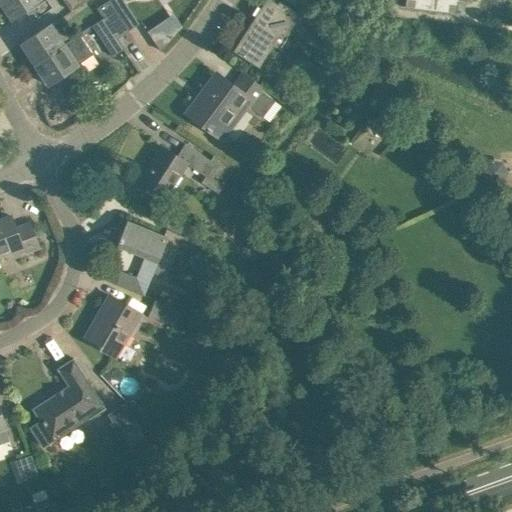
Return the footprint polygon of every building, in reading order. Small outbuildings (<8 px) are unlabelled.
[(0,0),(0,1),(11,17),(10,18),(10,19),(38,0),(0,0)] [(63,0),(70,10),(85,0),(63,0)] [(97,8),(103,17),(117,38),(128,31),(108,0),(97,8)] [(108,0),(128,31),(139,24),(123,0),(108,0)] [(265,0),(233,51),(258,67),(273,44),(277,47),(299,14),(279,1),(277,4),(271,0),(265,0)] [(403,0),(403,6),(455,12),(456,0),(459,0),(465,1),(465,0),(403,0)] [(92,25),(105,46),(112,56),(124,48),(117,38),(103,17),(92,25)] [(22,44),(35,64),(73,37),(66,27),(59,32),(52,22),(20,44),(21,45),(22,44)] [(35,64),(48,83),(47,84),(47,85),(92,54),(78,34),(73,37),(35,64)] [(264,89),(259,86),(243,74),(234,86),(216,73),(202,92),(205,95),(190,116),(216,135),(241,102),(249,109),(250,108),(262,117),(274,101),(262,92),(264,89)] [(211,160),(201,154),(185,143),(177,156),(162,146),(153,159),(155,159),(140,182),(165,197),(187,163),(205,175),(201,182),(217,193),(233,168),(214,156),(211,160)] [(0,254),(14,250),(16,255),(38,247),(29,223),(15,228),(10,215),(0,219),(0,254)] [(170,216),(166,227),(167,228),(195,239),(200,228),(170,216)] [(167,236),(140,226),(121,218),(117,228),(122,230),(116,245),(144,256),(136,277),(108,266),(107,267),(109,268),(104,279),(143,295),(152,273),(161,276),(171,253),(161,249),(167,236)] [(114,357),(140,313),(109,295),(100,310),(103,312),(97,322),(86,341),(114,357)] [(148,314),(174,325),(180,311),(154,300),(148,314)] [(89,418),(105,407),(73,358),(57,369),(57,370),(58,369),(69,386),(63,390),(65,393),(58,397),(56,394),(34,409),(41,421),(31,428),(43,446),(67,430),(65,427),(78,419),(76,417),(85,411),(89,418)] [(111,421),(102,427),(111,442),(124,434),(136,426),(124,406),(108,416),(111,421)] [(0,444),(9,441),(4,427),(0,414),(0,444)] [(34,466),(18,472),(22,482),(38,477),(34,466)]
